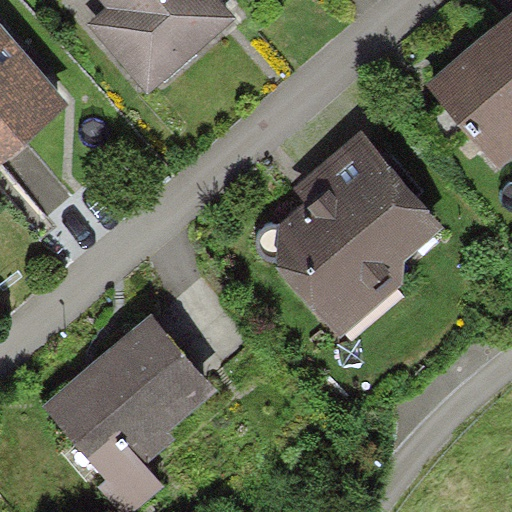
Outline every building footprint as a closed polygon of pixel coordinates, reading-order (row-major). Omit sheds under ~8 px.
[(102,0),(109,8),(92,22),(150,90),(235,19),(219,0),(102,0)] [(506,172),(511,166),(511,17),(432,87),(506,172)] [(0,162),(68,103),(1,27),(0,27),(0,162)] [(307,202),(280,225),(279,227),(274,228),(269,229),(264,233),(260,239),(261,246),(262,252),(267,257),(272,260),(277,261),(277,271),(341,341),(402,285),(403,262),(444,227),(364,134),(297,190),(307,202)] [(118,511),(135,511),(164,486),(147,467),(180,438),(174,432),(221,390),(152,312),(44,406),(108,478),(97,488),(118,511)]
